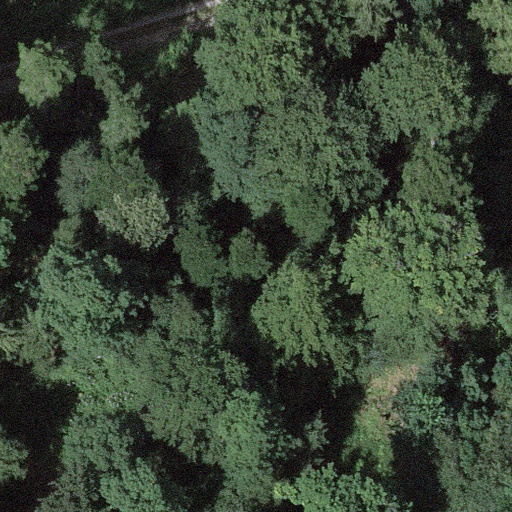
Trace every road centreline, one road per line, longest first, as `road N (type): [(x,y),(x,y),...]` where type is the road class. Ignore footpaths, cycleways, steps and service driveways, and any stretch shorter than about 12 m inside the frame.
road 1 (track): [(0,414),(511,357)]
road 2 (track): [(0,77),(255,0)]
